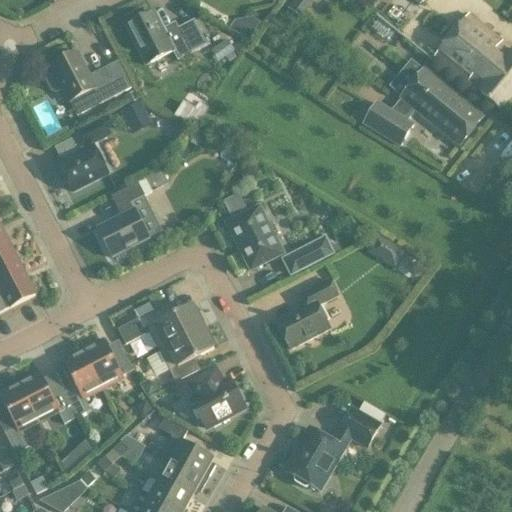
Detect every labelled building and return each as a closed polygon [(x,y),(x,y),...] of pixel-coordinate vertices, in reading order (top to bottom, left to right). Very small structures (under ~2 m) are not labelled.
[(299,0),(294,11),(312,20),(320,0),(299,0)] [(125,28),(145,67),(172,53),(176,62),(207,47),(194,21),(178,29),(175,24),(161,31),(152,14),(150,15),(145,14),(139,17),(138,21),(125,28)] [(511,50),(470,16),(435,59),(500,112),(511,97),(511,50)] [(132,89),(119,63),(107,69),(107,68),(88,77),(76,54),(50,67),(53,73),(46,77),(44,82),(50,93),(54,94),(62,90),(69,104),(94,91),(102,105),(132,89)] [(392,113),(377,103),(364,124),(400,147),(413,126),(406,121),(416,110),(460,146),(484,118),(424,70),(401,98),(403,99),(392,113)] [(139,102),(121,111),(133,134),(151,125),(139,102)] [(199,123),(198,123),(180,111),(179,111),(174,119),(195,130),(197,126),(199,123)] [(58,166),(72,193),(106,175),(93,148),(91,145),(109,135),(103,124),(78,136),(86,152),(58,166)] [(186,144),(196,149),(202,138),(193,133),(186,144)] [(148,240),(134,211),(130,205),(152,193),(146,181),(111,199),(120,218),(96,230),(111,259),(148,240)] [(226,225),(250,272),(284,254),(260,207),(226,225)] [(0,257),(12,251),(0,228),(0,257)] [(394,269),(408,251),(382,232),(369,249),(394,269)] [(285,263),(292,277),(333,256),(330,250),(326,242),(285,263)] [(337,246),(330,250),(333,256),(334,258),(341,255),(337,246)] [(0,257),(0,286),(24,275),(12,251),(0,257)] [(0,313),(35,296),(24,275),(0,286),(0,313)] [(290,351),(329,330),(317,307),(337,297),(328,281),(300,296),(306,307),(275,322),(290,351)] [(167,299),(174,295),(171,288),(163,292),(167,299)] [(148,331),(158,351),(205,327),(196,309),(193,311),(191,307),(170,318),(164,306),(134,322),(140,335),(148,331)] [(214,345),(205,327),(158,351),(175,385),(198,372),(192,361),(213,350),(212,347),(214,345)] [(102,342),(83,352),(102,391),(122,380),(121,378),(133,371),(129,363),(122,348),(109,354),(102,342)] [(83,352),(63,362),(77,390),(65,396),(77,419),(90,412),(84,400),(102,391),(83,352)] [(235,391),(230,381),(223,384),(215,369),(187,385),(195,399),(190,402),(205,429),(244,408),(243,406),(245,401),(240,392),(235,391)] [(38,375),(19,385),(39,423),(57,414),(64,426),(77,419),(65,396),(53,402),(38,375)] [(19,385),(0,394),(0,397),(13,422),(1,429),(15,456),(28,449),(20,433),(39,423),(19,385)] [(304,488),(308,488),(308,487),(320,494),(328,477),(344,450),(350,439),(367,448),(380,426),(352,409),(338,432),(340,433),(334,443),(310,429),(302,442),(296,453),(285,471),(284,472),(294,478),(294,479),(294,483),(304,488)] [(162,457),(173,463),(207,482),(216,466),(213,464),(215,461),(182,442),(187,433),(166,421),(160,431),(172,439),(162,457)] [(121,459),(129,451),(122,444),(114,451),(121,459)] [(105,459),(97,466),(105,474),(113,467),(105,459)] [(14,468),(10,460),(0,465),(0,467),(3,474),(14,468)] [(207,482),(173,463),(162,481),(194,499),(198,492),(201,493),(207,482)] [(87,490),(96,483),(88,474),(80,482),(87,490)] [(9,485),(13,493),(24,487),(20,479),(9,485)] [(172,511),(186,511),(194,499),(162,481),(152,500),(172,511)] [(24,487),(13,493),(17,500),(28,495),(24,487)] [(144,511),(172,511),(152,500),(144,511)]
